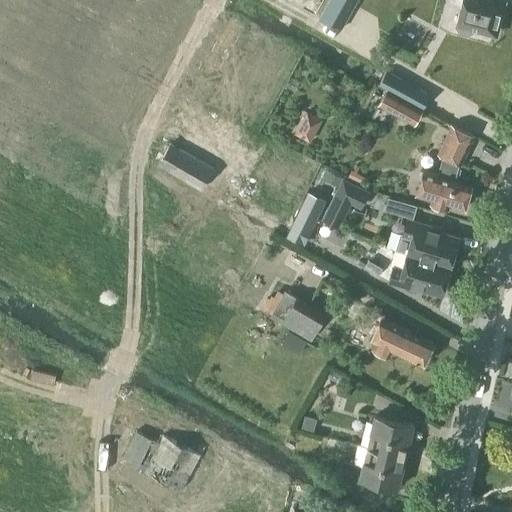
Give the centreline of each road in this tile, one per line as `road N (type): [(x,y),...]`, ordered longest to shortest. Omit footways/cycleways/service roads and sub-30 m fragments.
road 1 (residential): [(128,330),(213,24)]
road 2 (residential): [(458,511),(460,464),(511,211)]
road 3 (residential): [(0,259),(128,330)]
